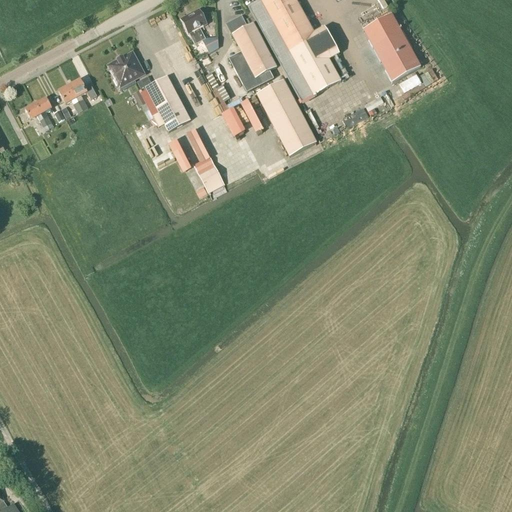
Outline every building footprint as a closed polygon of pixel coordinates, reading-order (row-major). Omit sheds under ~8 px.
[(294,0),(262,0),(260,1),(313,98),(340,83),(328,62),(339,56),(324,29),(313,34),(294,0)] [(206,26),(198,12),(180,21),(188,36),(189,35),(194,46),(205,41),(199,30),(206,26)] [(420,69),(391,17),(362,32),(391,85),(420,69)] [(241,54),(228,61),(247,95),(273,80),(269,73),(276,69),(253,25),(246,29),(241,18),(226,26),(230,34),(231,33),(232,36),(231,37),(241,54)] [(142,76),(131,56),(123,60),(122,59),(116,62),(117,64),(109,68),(115,80),(115,83),(117,87),(122,85),(123,83),(132,78),(133,81),(142,76)] [(405,95),(422,85),(417,76),(400,86),(405,95)] [(153,118),(159,115),(168,134),(190,123),(167,79),(145,90),(146,92),(140,95),(153,118)] [(78,104),(82,113),(87,110),(81,98),(87,95),(90,102),(96,98),(89,85),(83,89),(79,82),(69,88),(76,101),(78,104)] [(317,144),(283,82),(257,96),(290,158),(317,144)] [(78,104),(76,101),(69,88),(58,93),(65,107),(72,103),(74,107),(73,107),(78,116),(82,113),(78,104)] [(368,112),(384,105),(380,95),(372,98),(374,102),(365,106),(368,112)] [(46,100),(35,106),(49,131),(53,129),(45,114),(51,110),(46,100)] [(236,137),(253,130),(255,134),(262,131),(249,101),(225,112),(236,137)] [(45,133),(49,131),(35,106),(24,112),(30,122),(36,118),(43,130),(45,133)] [(59,124),(64,121),(59,112),(54,115),(59,124)] [(212,167),(197,175),(206,191),(221,183),(212,167)] [(7,509),(0,498),(0,511),(17,511),(13,505),(7,509)]
